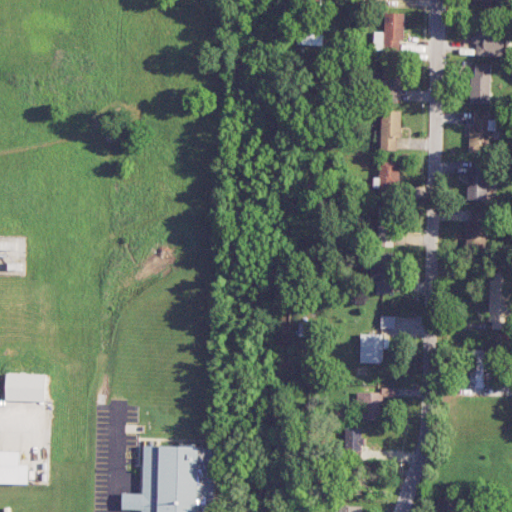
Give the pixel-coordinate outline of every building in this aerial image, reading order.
[(375,31),(375,51),(401,52),(401,40),(404,40),(405,12),(385,12),(385,31),(375,31)] [(504,34),(492,33),(492,24),(472,23),(472,42),(476,42),(476,54),(504,55),(504,34)] [(323,44),(324,34),(300,34),(300,44),(323,44)] [(380,74),(381,99),(403,98),(401,61),(384,61),(384,74),(380,74)] [(471,103),(491,103),(491,63),(475,63),(475,75),(471,75),(471,103)] [(397,149),(397,138),(401,138),(402,110),(382,109),(381,149),(397,149)] [(490,111),(474,111),(474,123),(470,123),(469,151),(489,151),(490,111)] [(400,159),(381,159),(380,197),(399,198),(400,159)] [(469,199),(488,199),(487,160),(468,160),(469,199)] [(465,220),(465,247),(486,247),(487,207),(471,207),(470,220),(465,220)] [(491,328),(511,328),(511,272),(491,272),(491,328)] [(361,362),(384,362),(384,348),(390,348),(390,335),(361,334),(361,362)] [(484,349),(468,349),(467,386),(483,387),(484,349)] [(7,399),(46,400),(46,374),(8,373),(7,399)] [(381,419),(381,392),(359,391),(358,418),(381,419)] [(346,455),(362,455),(362,427),(346,427),(346,455)] [(122,508),(123,493),(143,493),(144,443),(201,444),(199,511),(143,511),(144,508),(122,508)] [(0,482),(30,483),(30,463),(21,463),(21,450),(0,449),(0,482)] [(440,511),(453,511),(452,497),(440,498),(440,511)]
